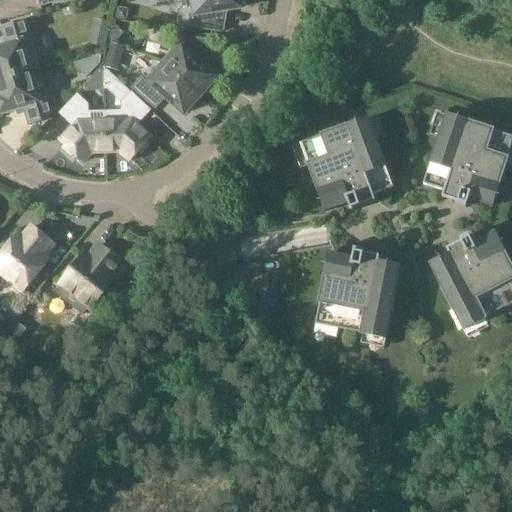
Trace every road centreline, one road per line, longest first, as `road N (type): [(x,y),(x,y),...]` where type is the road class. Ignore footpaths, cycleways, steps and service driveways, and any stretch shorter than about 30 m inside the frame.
road 1 (residential): [(283,0),(269,52),(214,140),(178,171),(135,190)]
road 2 (residential): [(135,190),(144,210),(244,291)]
road 3 (residential): [(135,190),(84,191),(36,180),(0,156)]
